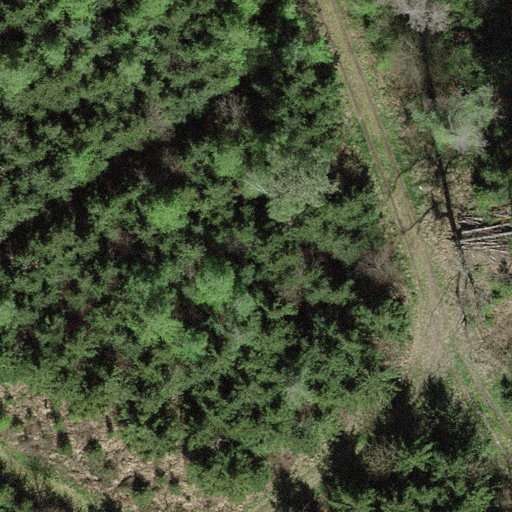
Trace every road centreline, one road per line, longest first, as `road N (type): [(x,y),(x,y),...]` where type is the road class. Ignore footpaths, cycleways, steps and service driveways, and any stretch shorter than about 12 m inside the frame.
road 1 (track): [(322,0),(446,336)]
road 2 (track): [(274,511),(372,441),(400,412),(446,336)]
